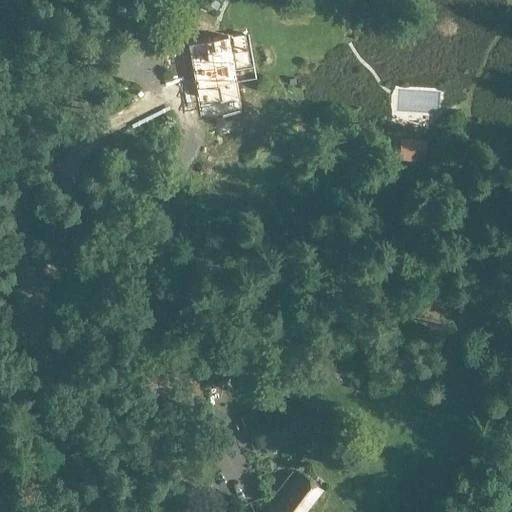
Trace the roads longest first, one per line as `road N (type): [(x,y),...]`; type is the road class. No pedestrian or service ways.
road 1 (unclassified): [(511,247),(37,315)]
road 2 (unclassified): [(37,315),(0,29)]
road 3 (unclassified): [(64,511),(37,315)]
